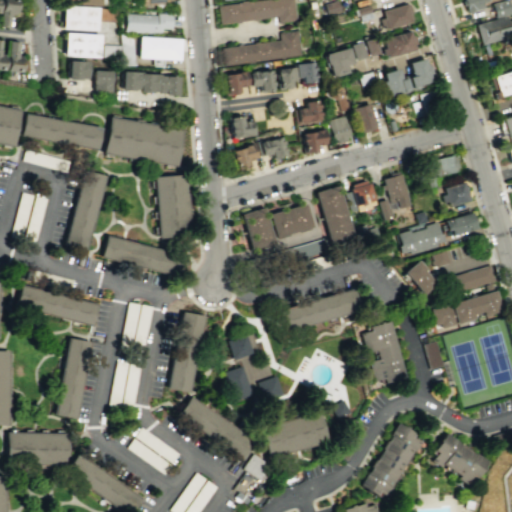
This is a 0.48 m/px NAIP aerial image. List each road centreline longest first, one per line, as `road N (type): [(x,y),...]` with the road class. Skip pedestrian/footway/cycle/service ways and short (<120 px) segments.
road 1 (residential): [(511,276),(432,0)]
road 2 (residential): [(212,280),(216,199),(194,0)]
road 3 (residential): [(468,124),(216,199)]
road 4 (residential): [(455,420),(420,400),(399,403),(325,485),(270,511)]
